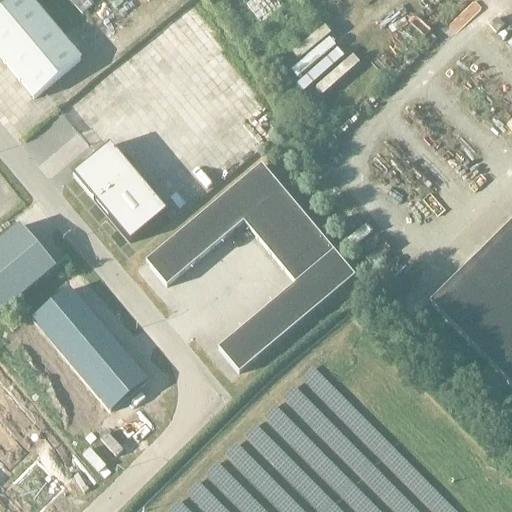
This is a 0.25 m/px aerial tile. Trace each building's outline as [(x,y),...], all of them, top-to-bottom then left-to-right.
[(27,0),(16,0),(0,13),(0,61),(33,101),(80,63),(27,0)] [(68,0),(81,14),(89,7),(83,0),(68,0)] [(464,0),(454,10),(462,18),(480,0),(464,0)] [(168,10),(154,20),(155,21),(134,36),(150,58),(185,34),(168,10)] [(502,28),(495,21),(487,28),(495,36),(502,28)] [(125,75),(146,61),(134,42),(113,56),(125,75)] [(178,87),(205,65),(199,57),(171,78),(178,87)] [(212,71),(202,76),(226,120),(236,115),(212,71)] [(221,126),(211,133),(184,95),(172,103),(169,99),(154,109),(164,123),(156,129),(166,143),(176,136),(186,149),(205,136),(211,145),(227,134),(221,126)] [(71,178),(128,245),(164,214),(108,147),(71,178)] [(353,279),(319,239),(259,167),(144,264),(165,289),(242,225),(293,286),(216,351),(237,376),(353,279)] [(168,207),(180,196),(168,183),(156,194),(168,207)] [(511,222),(427,306),(511,391),(511,222)] [(411,225),(398,237),(390,228),(364,251),(383,272),(421,236),(411,225)] [(18,227),(0,242),(0,316),(54,271),(18,227)] [(68,291),(31,322),(108,414),(145,383),(68,291)] [(35,462),(1,496),(16,511),(41,511),(64,490),(35,462)]
